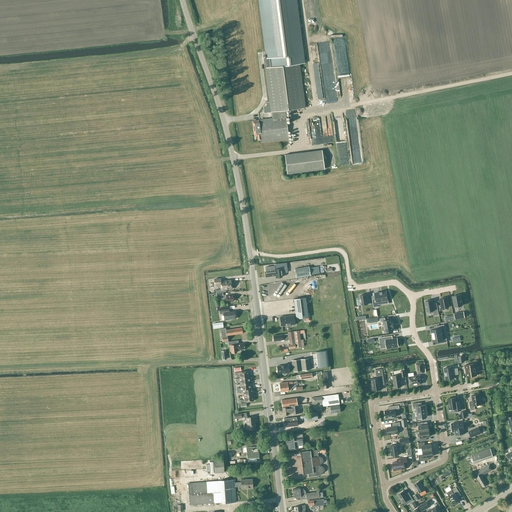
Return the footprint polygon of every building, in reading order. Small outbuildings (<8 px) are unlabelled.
[(303,63),(295,0),(258,0),(266,58),(263,59),(264,68),(265,68),(271,112),(272,118),(258,120),(252,121),(254,135),(257,135),(258,140),(260,140),(261,143),(288,139),(284,110),(304,107),(299,64),(303,63)] [(335,51),(335,57),(340,56),(340,59),(339,60),(339,64),(343,64),(341,50),(338,51),(335,51)] [(321,137),(314,137),(312,118),(308,118),(310,139),(319,138),(319,142),(328,141),(327,134),(321,135),(321,137)] [(340,156),(346,155),(344,139),(338,140),(340,156)] [(287,174),(324,169),(322,150),(284,155),(287,174)] [(310,275),(309,266),(295,269),(296,277),(310,275)] [(274,268),(265,269),(265,277),(275,276),(275,278),(282,277),(281,268),(274,269),(274,268)] [(232,288),(231,280),(220,281),(220,278),(214,279),(215,286),(220,285),(221,290),(232,288)] [(233,301),(233,295),(225,296),(225,295),(222,295),(222,292),(216,293),(216,296),(222,295),(223,299),(226,299),(226,302),(233,301)] [(372,299),(373,307),(377,307),(377,305),(383,304),(383,301),(387,300),(386,292),(382,292),(379,293),(375,293),(376,298),(372,299)] [(367,294),(361,295),(362,305),(369,304),(367,294)] [(460,295),(453,296),(455,307),(462,305),(460,295)] [(308,317),(305,297),(293,299),(296,319),(308,317)] [(441,305),(438,305),(439,311),(442,310),(442,308),(449,307),(447,297),(440,299),(441,305)] [(431,300),(425,302),(427,312),(432,311),(433,315),(438,315),(436,303),(432,304),(431,300)] [(226,308),(226,306),(219,307),(220,309),(220,313),(223,313),(224,320),(226,320),(227,320),(230,320),(231,319),(236,318),(235,311),(226,312),(226,308)] [(463,311),(454,313),(455,319),(465,318),(463,311)] [(289,315),(280,317),(281,326),(295,324),(293,315),(289,316),(289,315)] [(385,318),(380,318),(380,322),(383,321),(385,332),(393,331),(392,327),(393,327),(392,323),(391,320),(385,320),(385,318)] [(444,329),(443,325),(437,326),(438,329),(430,330),(431,336),(442,334),(441,330),(444,329)] [(242,333),(241,327),(225,330),(225,328),(220,329),(222,341),(228,341),(227,335),(242,333)] [(304,330),(299,331),(288,332),(288,333),(282,334),(273,335),(274,340),(283,340),(288,339),(289,344),(288,344),(289,349),(295,348),(304,347),(303,340),(300,340),(299,334),(304,333),(304,330)] [(443,338),(442,334),(431,336),(432,342),(440,340),(441,343),(447,342),(446,337),(443,338)] [(390,336),(379,338),(380,344),(386,343),(386,348),(398,346),(397,338),(390,339),(390,336)] [(237,344),(236,341),(228,342),(229,345),(230,345),(231,353),(237,352),(236,350),(240,350),(240,349),(244,348),(244,343),(237,344)] [(327,350),(316,352),(318,367),(329,366),(327,350)] [(309,358),(292,360),(292,365),(289,365),(289,364),(284,365),(281,365),(277,366),(278,373),(282,373),(284,374),(286,374),(287,372),(289,372),(289,371),(293,371),(310,369),(309,358)] [(467,377),(477,375),(475,364),(465,365),(467,377)] [(446,380),(454,379),(453,375),(455,374),(455,375),(458,374),(457,368),(452,369),(452,367),(444,368),(446,380)] [(384,381),(382,369),(375,370),(377,378),(371,379),(372,391),(381,389),(380,381),(384,381)] [(393,380),(394,388),(401,387),(400,379),(401,379),(400,375),(392,376),(393,381),(393,380)] [(421,384),(420,376),(409,377),(410,385),(421,384)] [(286,381),(286,382),(279,383),(280,391),(288,390),(291,390),(290,388),(296,387),(296,385),(297,385),(297,381),(289,382),(289,380),(286,381)] [(321,396),(311,398),(312,403),(322,401),(322,406),(330,405),(339,404),(338,394),(321,396)] [(472,402),(469,403),(470,410),(475,409),(474,405),(481,404),(479,394),(471,395),(472,402)] [(296,398),(281,400),(282,407),(289,406),(297,405),(296,398)] [(447,399),(449,409),(454,409),(455,411),(461,410),(460,404),(457,404),(456,398),(447,399)] [(417,412),(426,411),(425,405),(419,406),(419,403),(412,404),(413,407),(416,406),(417,412)] [(339,404),(330,405),(331,412),(340,411),(339,404)] [(396,417),(395,409),(399,409),(399,405),(391,406),(392,410),(385,411),(386,418),(396,417)] [(288,407),(282,407),(283,415),(288,414),(288,413),(292,412),(292,408),(288,408),(288,407)] [(427,417),(426,411),(417,412),(418,418),(415,418),(416,421),(422,420),(422,417),(427,417)] [(241,413),(234,414),(234,418),(244,417),(245,420),(246,420),(247,430),(255,429),(254,416),(247,417),(246,413),(241,413)] [(318,420),(317,413),(307,414),(308,421),(318,420)] [(297,425),(296,417),(290,418),(290,417),(284,418),(285,427),(296,425),(297,425)] [(387,427),(388,435),(398,433),(397,428),(400,428),(399,422),(393,423),(393,426),(387,427)] [(418,426),(419,432),(429,430),(428,424),(424,425),(424,422),(417,423),(418,426)] [(463,422),(451,424),(452,432),(455,431),(456,435),(464,434),(463,430),(464,430),(463,422)] [(479,427),(468,432),(471,437),(481,433),(479,427)] [(429,430),(419,432),(420,438),(419,438),(420,441),(426,440),(426,437),(430,436),(429,430)] [(304,445),(302,434),(295,435),(294,438),(294,439),(294,438),(290,438),(290,439),(286,439),(287,444),(288,449),(295,448),(295,446),(296,446),(304,445)] [(423,452),(432,450),(431,444),(425,445),(424,442),(418,443),(419,449),(422,448),(423,452)] [(390,446),(391,456),(399,455),(397,445),(390,446)] [(259,457),(258,447),(246,447),(243,448),(243,452),(247,452),(247,458),(259,457)] [(493,456),(490,448),(471,455),(474,463),(493,456)] [(318,457),(317,449),(308,451),(300,452),(303,474),(309,473),(309,476),(312,475),(312,476),(321,475),(320,473),(321,473),(322,473),(322,472),(323,472),(323,471),(323,470),(324,470),(324,469),(323,469),(323,468),(323,467),(322,467),(322,466),(321,466),(320,466),(319,466),(319,463),(320,463),(321,462),(322,462),(322,461),(322,460),(322,459),(322,458),(321,457),(320,457),(319,456),(318,457)] [(433,456),(432,450),(423,452),(423,454),(418,455),(419,461),(427,460),(426,457),(433,456)] [(224,472),(223,458),(213,459),(214,473),(224,472)] [(406,458),(400,459),(397,459),(398,462),(392,463),(394,471),(405,469),(404,465),(407,464),(406,458)] [(474,473),(477,477),(475,478),(476,480),(478,480),(482,487),(487,484),(482,475),(492,469),(489,464),(474,473)] [(191,479),(203,476),(201,470),(189,473),(191,479)] [(253,488),(252,479),(240,480),(240,482),(234,482),(234,479),(220,480),(220,481),(188,483),(189,504),(222,502),(222,503),(236,502),(235,487),(241,486),(241,489),(253,488)] [(419,481),(413,485),(418,493),(425,489),(419,481)] [(452,494),(450,490),(445,493),(447,497),(449,496),(453,504),(460,500),(458,496),(461,495),(456,487),(451,489),(453,493),(452,494)] [(299,488),(292,489),(294,497),(297,497),(297,500),(299,499),(306,499),(319,497),(318,491),(305,493),(305,491),(302,488),(299,488)] [(404,490),(397,494),(402,503),(407,500),(408,503),(413,500),(409,494),(407,496),(404,490)] [(313,500),(307,500),(308,505),(312,504),(312,509),(319,508),(319,505),(324,504),(324,503),(327,502),(326,500),(323,500),(323,498),(313,500)] [(427,501),(419,506),(422,511),(430,506),(427,501)]
